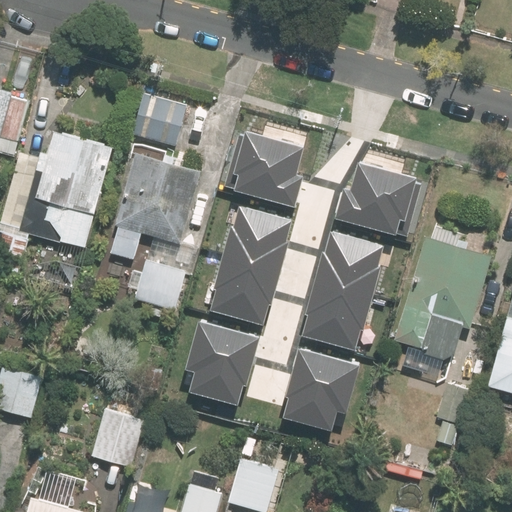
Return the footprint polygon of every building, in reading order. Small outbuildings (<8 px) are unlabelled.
[(0,151),(18,156),(27,126),(19,124),(23,109),(12,106),(17,90),(0,84),(0,151)] [(179,146),(189,103),(161,96),(150,139),(179,146)] [(31,233),(89,248),(117,142),(59,126),(48,171),(19,163),(0,235),(0,273),(19,279),(31,233)] [(112,252),(138,259),(145,232),(186,244),(207,168),(140,150),(112,252)] [(263,170),(259,182),(245,178),(227,248),(264,258),(260,275),(283,281),(287,266),(295,268),(314,197),(288,190),(292,177),(263,170)] [(350,204),(323,296),(392,316),(424,205),(380,192),(374,211),(350,204)] [(451,220),(448,227),(441,225),(437,236),(431,234),(398,338),(424,347),(425,348),(425,349),(426,350),(427,351),(427,352),(428,353),(429,354),(430,355),(431,355),(432,356),(433,357),(434,357),(435,358),(436,358),(438,358),(439,358),(440,359),(441,359),(442,359),(444,359),(445,359),(446,358),(447,358),(448,358),(449,357),(451,357),(452,356),(453,356),(454,355),(455,354),(456,353),(457,352),(458,351),(459,350),(467,324),(474,327),(497,255),(460,244),(464,232),(461,231),(463,224),(451,220)] [(235,278),(238,268),(231,266),(233,258),(207,251),(197,290),(223,297),(228,277),(235,278)] [(190,267),(148,256),(136,299),(178,311),(190,267)] [(511,315),(493,383),(511,388),(511,315)] [(385,354),(338,340),(318,406),(366,420),(385,354)] [(47,376),(5,364),(0,381),(0,406),(35,417),(47,376)] [(446,418),(439,440),(461,446),(478,388),(449,380),(438,416),(446,418)] [(149,415),(108,404),(94,455),(136,466),(149,415)] [(304,442),(283,435),(276,456),(298,463),(304,442)] [(283,469),(244,456),(230,500),(270,511),(283,469)] [(426,470),(390,461),(388,470),(424,479),(426,470)] [(190,482),(181,511),(218,511),(224,491),(190,482)] [(29,511),(93,511),(34,494),(29,511)]
